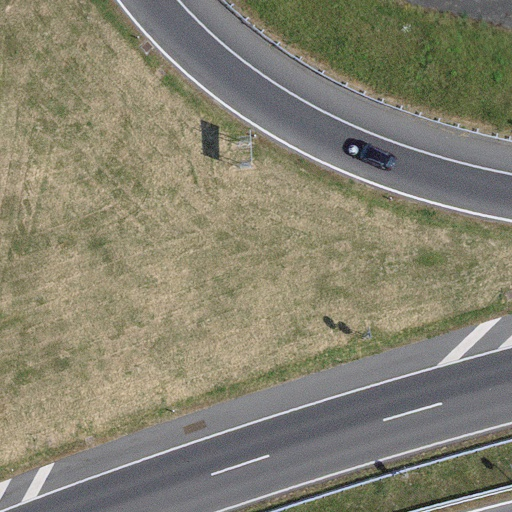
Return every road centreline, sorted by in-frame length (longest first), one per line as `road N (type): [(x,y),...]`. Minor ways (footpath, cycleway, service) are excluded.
road 1 (motorway): [(511,385),(105,511)]
road 2 (motorway): [(511,197),(364,156),(276,112),(198,55),(146,0)]
